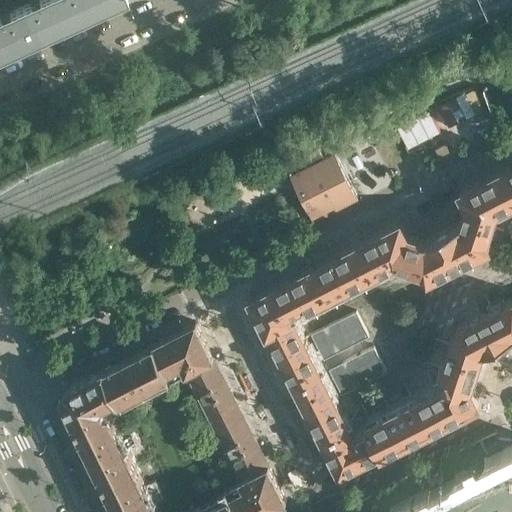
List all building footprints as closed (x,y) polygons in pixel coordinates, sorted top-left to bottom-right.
[(65,24),(53,0),(35,0),(0,16),(0,45),(3,52),(65,24)] [(118,0),(53,0),(65,24),(118,0)] [(358,196),(338,159),(335,153),(323,159),(319,150),(297,161),(302,170),(292,175),(301,192),(315,218),(358,196)] [(430,273),(489,242),(485,235),(491,216),(496,213),(498,207),(511,200),(511,160),(495,169),(496,170),(483,177),(482,176),(461,187),(468,201),(462,220),(427,237),(408,232),(401,217),(380,228),(380,229),(396,260),(401,261),(407,259),(426,265),(430,273)] [(396,260),(380,229),(367,236),(367,235),(350,243),(351,244),(337,251),(352,282),(396,260)] [(352,282),(337,251),(323,258),(323,257),(314,261),(330,293),(352,282)] [(330,293),(314,261),(306,266),(306,267),(293,273),(306,299),(307,301),(311,302),(330,293)] [(294,315),(290,307),(306,299),(293,273),(293,272),(250,294),(257,309),(260,315),(279,351),(306,337),(295,314),(294,315)] [(497,342),(504,338),(505,336),(511,332),(511,297),(456,326),(450,345),(449,344),(445,354),(447,355),(441,371),(447,373),(472,381),(476,371),(478,370),(480,363),(479,361),(484,348),(496,341),(497,342)] [(225,378),(196,321),(153,343),(154,344),(130,357),(145,387),(167,376),(168,371),(167,369),(183,361),(198,392),(225,378)] [(334,391),(323,369),(312,348),(314,347),(308,336),(306,337),(279,351),(296,385),(311,416),(339,402),(341,401),(336,390),(334,391)] [(130,357),(105,369),(118,395),(119,397),(123,398),(145,387),(130,357)] [(106,400),(118,395),(105,369),(105,368),(66,388),(64,394),(79,425),(106,411),(104,407),(106,400)] [(479,400),(471,384),(472,381),(447,373),(444,383),(434,388),(449,416),(449,417),(450,418),(469,408),(468,406),(479,400)] [(242,411),(237,401),(225,378),(198,392),(196,393),(202,404),(204,403),(217,429),(230,423),(228,418),(242,411)] [(449,416),(434,388),(429,391),(427,389),(411,397),(427,427),(449,416)] [(427,427),(411,397),(389,408),(405,438),(427,427)] [(383,451),(383,450),(369,424),(353,432),(349,425),(350,424),(339,402),(311,416),(340,473),(383,451)] [(405,438),(389,408),(370,418),(369,422),(369,424),(383,450),(405,438)] [(128,446),(133,441),(137,439),(130,425),(126,427),(119,427),(112,413),(106,411),(79,425),(106,479),(137,464),(128,446)] [(258,443),(242,411),(228,418),(230,423),(217,429),(225,445),(223,446),(229,457),(231,456),(258,443)] [(274,475),(258,443),(231,456),(243,479),(255,473),(260,482),(274,475)] [(511,452),(490,464),(506,495),(509,501),(511,499),(511,452)] [(160,511),(155,501),(160,495),(164,493),(157,480),(153,482),(146,482),(137,464),(106,479),(121,511),(160,511)] [(506,495),(490,464),(464,477),(481,511),(485,511),(494,508),(495,501),(506,495)] [(262,511),(287,500),(274,475),(260,482),(255,473),(243,479),(246,487),(231,495),(240,511),(262,511)] [(481,511),(464,477),(440,489),(452,511),(481,511)] [(452,511),(440,489),(417,501),(422,511),(452,511)] [(240,511),(231,495),(225,498),(223,494),(203,504),(206,511),(240,511)] [(422,511),(417,501),(395,511),(422,511)]
